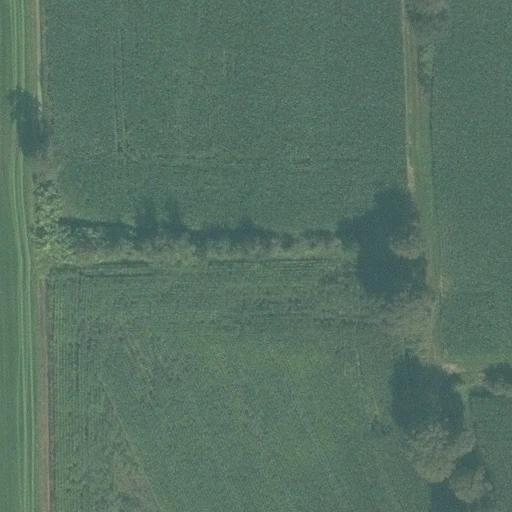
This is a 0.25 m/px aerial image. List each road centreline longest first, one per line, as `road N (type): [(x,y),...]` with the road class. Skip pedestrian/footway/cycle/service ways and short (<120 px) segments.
road 1 (track): [(421,375),(413,0)]
road 2 (track): [(471,511),(421,375)]
